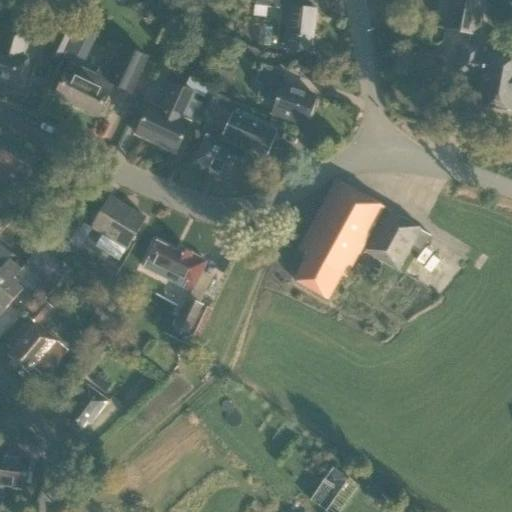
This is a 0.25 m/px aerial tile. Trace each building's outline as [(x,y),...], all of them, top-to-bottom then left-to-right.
[(484,0),(448,0),(444,29),(479,34),(484,0)] [(285,48),(312,51),(317,9),(284,5),(282,23),(288,24),(285,48)] [(0,78),(20,85),(28,59),(24,57),(32,31),(5,23),(0,38),(0,78)] [(63,50),(77,57),(86,38),(72,31),(63,50)] [(481,47),(463,44),(457,71),(483,76),(478,104),(511,110),(511,58),(480,53),(481,47)] [(131,93),(147,56),(125,45),(114,67),(108,64),(100,67),(96,75),(71,63),(55,95),(98,116),(114,85),(131,93)] [(55,46),(50,56),(59,60),(63,50),(55,46)] [(289,117),(308,124),(317,98),(282,86),(286,72),(262,64),(256,81),(263,83),(258,96),(275,101),(271,114),(288,120),(289,117)] [(214,88),(225,93),(233,74),(222,69),(214,88)] [(195,93),(172,82),(160,108),(150,103),(136,135),(176,153),(189,124),(182,120),(195,93)] [(220,99),(208,93),(198,115),(211,120),(220,99)] [(250,149),(266,156),(277,132),(234,113),(224,136),(209,129),(195,162),(235,180),(250,149)] [(21,188),(39,199),(49,181),(31,171),(40,157),(0,133),(0,176),(21,189),(21,188)] [(421,228),(336,180),(299,250),(308,255),(294,280),(328,299),(342,275),(346,277),(358,253),(361,255),(364,250),(399,270),(410,249),(418,253),(431,235),(421,230),(421,228)] [(147,218),(110,196),(92,227),(128,249),(147,218)] [(0,231),(11,218),(0,208),(0,231)] [(180,247),(178,252),(157,241),(149,258),(145,267),(183,286),(192,290),(206,261),(192,254),(192,253),(180,247)] [(47,278),(58,263),(40,249),(29,264),(47,278)] [(21,270),(9,259),(0,269),(0,268),(0,315),(23,289),(13,280),(21,270)] [(58,263),(47,278),(58,287),(70,272),(58,263)] [(189,333),(193,324),(203,304),(188,297),(174,326),(189,333)] [(11,348),(6,353),(30,374),(35,369),(46,378),(69,350),(36,324),(52,308),(44,299),(29,317),(7,345),(11,348)] [(92,382),(106,393),(112,384),(99,374),(92,382)] [(108,401),(85,384),(68,408),(72,411),(67,419),(82,430),(88,422),(91,424),(108,401)] [(27,487),(30,460),(7,457),(7,454),(0,453),(0,484),(8,486),(8,485),(27,487)]
